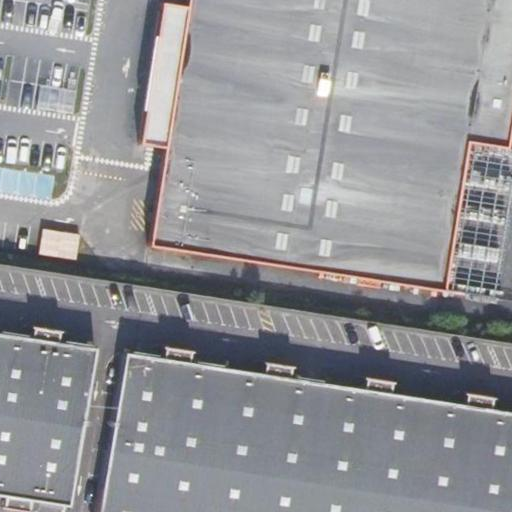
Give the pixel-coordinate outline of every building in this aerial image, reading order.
[(511,0),(185,0),(186,2),(178,1),(171,0),(161,0),(149,71),(146,134),(170,138),(168,148),(156,214),(156,223),(151,245),(443,294),(467,145),(506,151),(511,110),(511,0)] [(170,138),(146,134),(144,145),(149,145),(168,148),(170,138)] [(156,214),(147,213),(146,221),(156,223),(156,214)] [(38,255),(64,258),(76,260),(81,235),(42,228),(38,255)] [(0,494),(5,496),(4,501),(30,505),(31,500),(69,506),(94,348),(56,342),(56,337),(30,333),(29,338),(0,333),(0,494)] [(511,511),(511,412),(489,409),(490,403),(463,399),(463,405),(388,394),(389,387),(363,383),(362,390),(288,378),(289,373),(262,369),(261,374),(187,362),(188,357),(162,353),(161,358),(123,352),(97,511),(511,511)]
